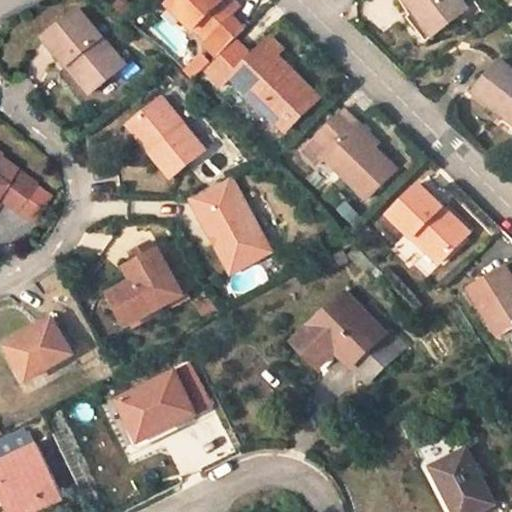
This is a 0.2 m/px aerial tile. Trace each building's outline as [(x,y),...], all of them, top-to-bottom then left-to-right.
[(241,3),(237,0),(171,0),(172,0),(207,35),(241,3)] [(418,0),(421,3),(442,27),(471,3),(468,0),(418,0)] [(442,27),(421,3),(411,11),(431,36),(442,27)] [(102,39),(78,11),(43,41),(91,97),(126,66),(112,50),(107,54),(97,43),(102,39)] [(277,30),(238,69),(291,124),(323,90),(281,48),(287,42),(277,30)] [(197,48),(184,66),(195,74),(208,57),(197,48)] [(478,84),(505,104),(511,111),(511,61),(502,54),(478,84)] [(207,149),(164,99),(134,124),(158,151),(154,153),(175,177),(207,149)] [(330,149),(372,191),(401,162),(356,117),(360,113),(347,101),(320,130),(307,144),(322,157),(330,149)] [(511,111),(505,104),(497,115),(511,127),(511,111)] [(0,202),(15,213),(35,185),(0,160),(0,202)] [(237,269),(275,246),(231,173),(193,196),(237,269)] [(423,177),(394,205),(443,254),(467,231),(442,206),(446,201),(423,177)] [(132,249),(138,258),(151,250),(146,241),(132,249)] [(125,289),(138,315),(185,289),(160,244),(151,250),(138,258),(133,259),(144,278),(125,289)] [(473,280),(475,285),(511,265),(511,263),(509,257),(473,280)] [(144,278),(133,259),(129,262),(136,275),(113,288),(131,319),(138,315),(125,289),(144,278)] [(511,265),(475,285),(504,329),(511,323),(511,265)] [(347,290),(312,326),(296,342),(319,367),(335,352),(366,383),(402,346),(347,290)] [(56,316),(12,343),(32,375),(75,349),(84,363),(103,351),(77,308),(58,320),(56,316)] [(175,369),(117,398),(138,439),(195,410),(175,369)] [(0,484),(5,482),(14,499),(10,500),(15,511),(27,511),(61,496),(36,445),(0,462),(0,484)] [(466,449),(433,466),(457,511),(477,511),(496,502),(466,449)]
